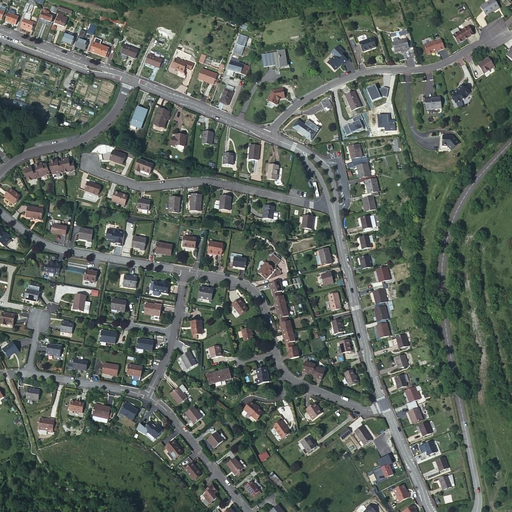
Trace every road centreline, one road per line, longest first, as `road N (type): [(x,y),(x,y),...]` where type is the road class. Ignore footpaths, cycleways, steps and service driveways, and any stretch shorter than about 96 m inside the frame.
road 1 (tertiary): [(475,511),(445,322),(443,256),(467,192),(511,140)]
road 2 (residential): [(268,135),(314,93),(360,73),(446,62),(511,15)]
road 3 (residential): [(334,209),(207,180),(144,186),(88,167),(88,157)]
road 4 (track): [(135,511),(112,496),(60,487),(33,452),(5,373)]
road 5 (tertiary): [(334,209),(384,405)]
road 6 (residential): [(0,211),(56,248),(185,270)]
road 7 (residential): [(0,173),(26,154),(90,134),(110,117),(129,79)]
road 8 (residential): [(247,511),(167,410),(147,396)]
road 9 (tertiary): [(129,79),(268,135)]
road 10 (residential): [(185,270),(252,288),(277,352)]
road 11 (residential): [(277,352),(298,382),(367,410),(384,405)]
road 12 (residential): [(147,396),(29,373)]
